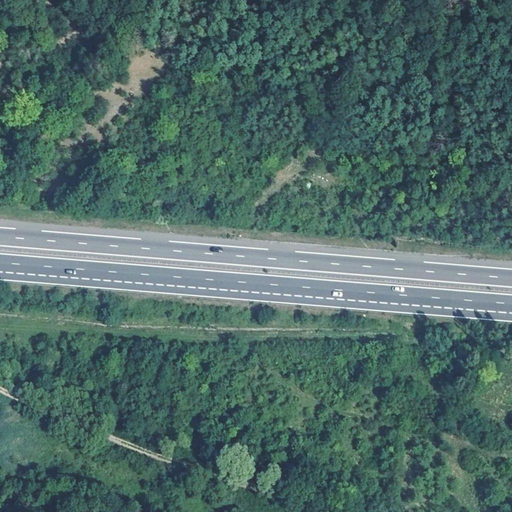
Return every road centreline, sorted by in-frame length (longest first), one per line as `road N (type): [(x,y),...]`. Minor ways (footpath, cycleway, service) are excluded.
road 1 (motorway): [(511,279),(0,237)]
road 2 (motorway): [(0,270),(511,310)]
road 3 (track): [(330,511),(98,434),(0,387)]
